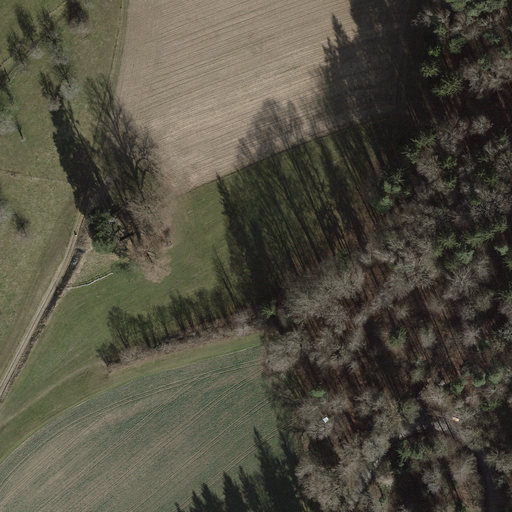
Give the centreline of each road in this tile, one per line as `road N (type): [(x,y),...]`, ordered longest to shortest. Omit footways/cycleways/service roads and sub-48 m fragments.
road 1 (track): [(126,0),(73,243),(0,392)]
road 2 (track): [(493,511),(481,451),(440,423),(397,433),(347,511)]
